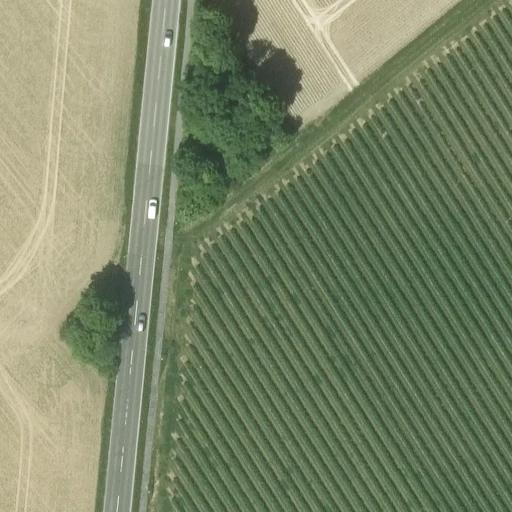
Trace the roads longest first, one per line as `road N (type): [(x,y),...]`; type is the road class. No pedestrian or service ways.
road 1 (tertiary): [(125,511),(170,0)]
road 2 (track): [(496,0),(171,247),(146,251)]
